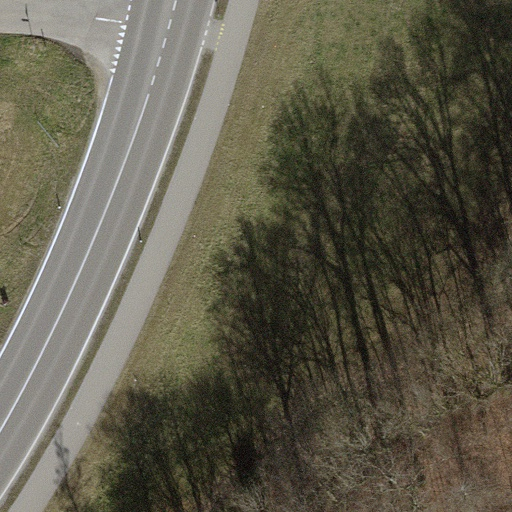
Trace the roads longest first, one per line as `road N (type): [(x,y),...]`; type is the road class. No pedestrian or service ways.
road 1 (secondary): [(172,28),(111,204),(0,434)]
road 2 (unclassified): [(0,13),(172,28)]
